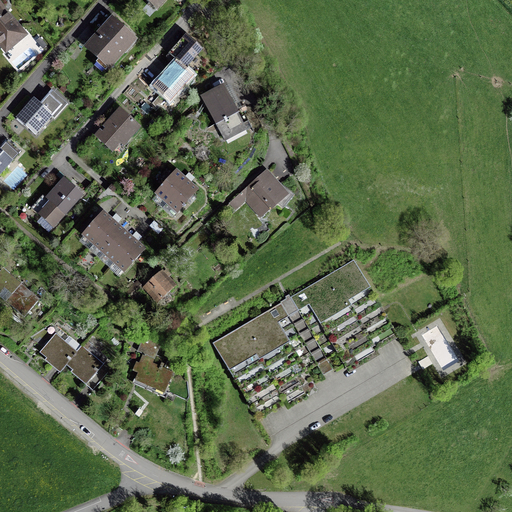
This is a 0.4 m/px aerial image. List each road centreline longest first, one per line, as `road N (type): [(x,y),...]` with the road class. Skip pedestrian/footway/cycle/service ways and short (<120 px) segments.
road 1 (residential): [(199,0),(273,145),(266,165),(143,277)]
road 2 (residential): [(166,480),(226,497),(396,511)]
road 3 (residential): [(0,349),(122,456),(166,480)]
road 4 (residential): [(199,0),(58,157)]
road 5 (residential): [(105,0),(0,117)]
